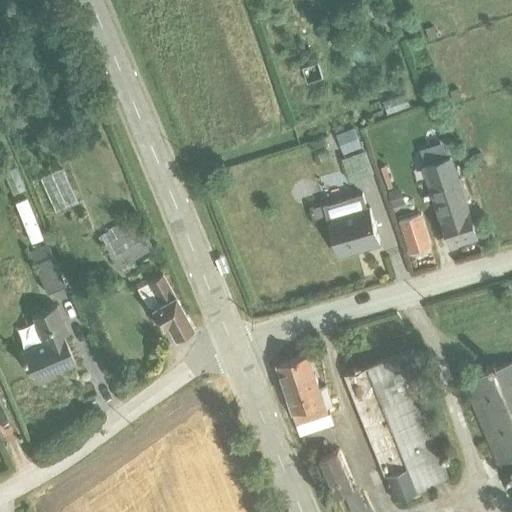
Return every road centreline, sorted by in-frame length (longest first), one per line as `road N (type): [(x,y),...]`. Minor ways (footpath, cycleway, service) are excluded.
road 1 (tertiary): [(91,0),(233,339)]
road 2 (unclassified): [(511,262),(233,339)]
road 3 (tertiary): [(233,339),(87,442),(0,491)]
road 4 (unclassified): [(233,339),(305,511)]
